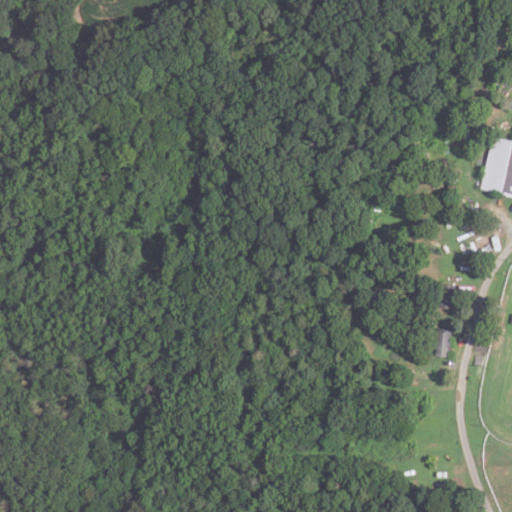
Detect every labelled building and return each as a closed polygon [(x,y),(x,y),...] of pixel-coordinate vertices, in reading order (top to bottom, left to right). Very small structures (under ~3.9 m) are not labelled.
[(511,195),(479,188),(492,136),(511,140),(511,195)] [(454,199),(443,197),(446,184),(456,186),(454,199)] [(453,309),(439,308),(441,284),(455,285),(453,309)] [(448,357),(435,356),(438,329),(451,330),(448,357)] [(430,380),(411,378),(412,370),(431,372),(430,380)]
